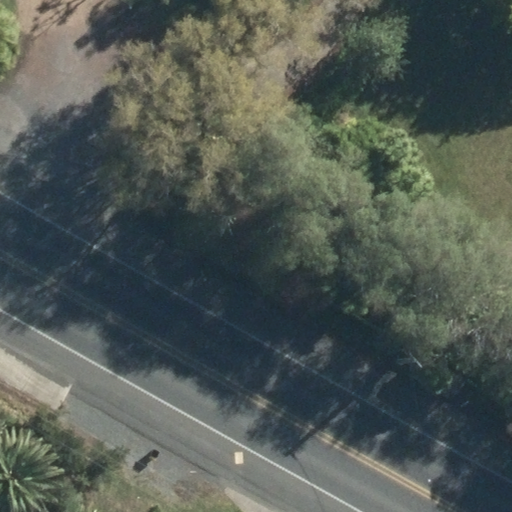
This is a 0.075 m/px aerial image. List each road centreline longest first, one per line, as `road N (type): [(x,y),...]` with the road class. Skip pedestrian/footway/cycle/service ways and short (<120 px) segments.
road 1 (primary): [(0,239),(478,511)]
road 2 (unknown): [(6,106),(124,104),(214,88),(310,36),(338,0)]
